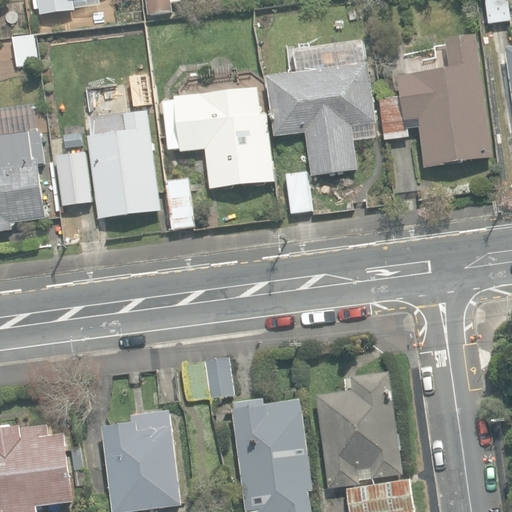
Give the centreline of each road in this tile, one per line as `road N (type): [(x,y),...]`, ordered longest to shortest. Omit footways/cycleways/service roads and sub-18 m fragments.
road 1 (secondary): [(450,263),(0,321)]
road 2 (residential): [(450,263),(479,511)]
